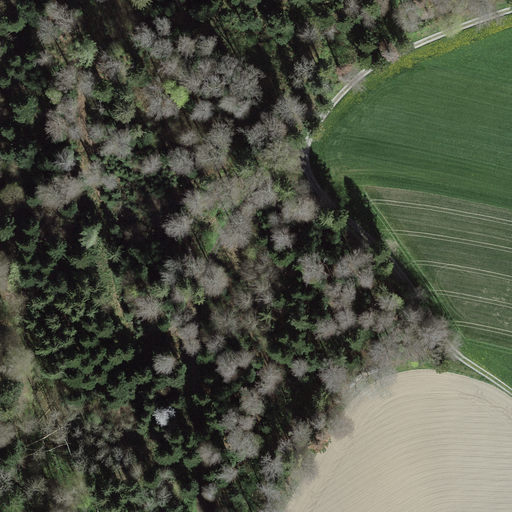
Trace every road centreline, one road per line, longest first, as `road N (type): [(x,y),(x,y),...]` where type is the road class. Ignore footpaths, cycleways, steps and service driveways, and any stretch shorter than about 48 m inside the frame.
road 1 (track): [(304,151),(247,198),(207,267),(194,351),(201,511)]
road 2 (track): [(304,151),(321,193),(402,274),(459,356),(511,392)]
road 3 (track): [(511,10),(371,67),(329,108),(304,151)]
